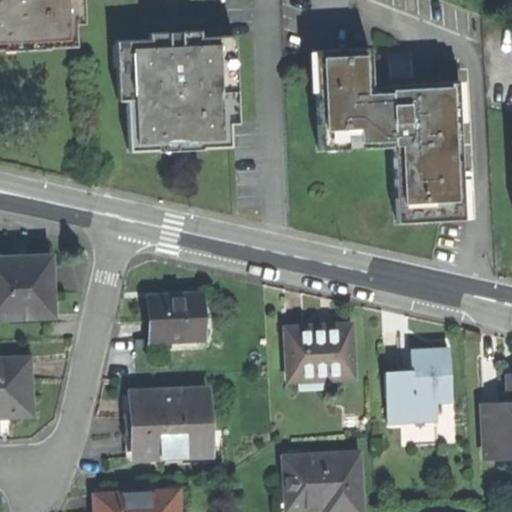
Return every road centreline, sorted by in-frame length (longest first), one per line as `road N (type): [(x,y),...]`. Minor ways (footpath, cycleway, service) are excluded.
road 1 (residential): [(511,307),(121,220)]
road 2 (residential): [(121,220),(74,422),(52,480)]
road 3 (residential): [(121,220),(0,193)]
